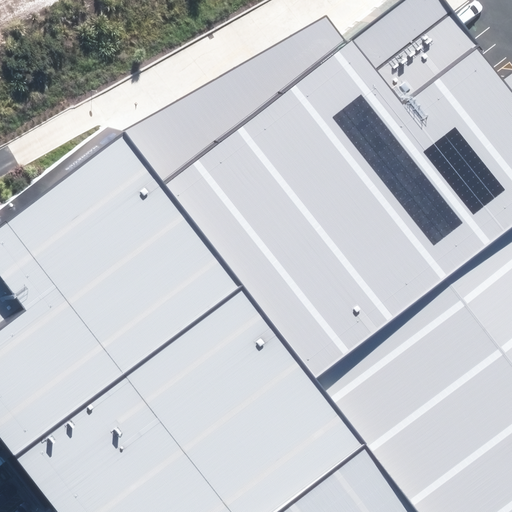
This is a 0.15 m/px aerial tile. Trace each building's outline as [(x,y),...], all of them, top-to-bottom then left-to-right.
[(511,116),(425,0),(372,0),(147,176),(220,270),(292,362),(511,193),(511,116)] [(0,442),(220,270),(147,176),(102,119),(0,194),(0,442)] [(511,511),(511,193),(292,362),(343,428),(409,511),(511,511)] [(292,362),(220,270),(0,442),(0,443),(47,505),(37,511),(228,511),(343,428),(292,362)] [(409,511),(343,428),(228,511),(409,511)]
